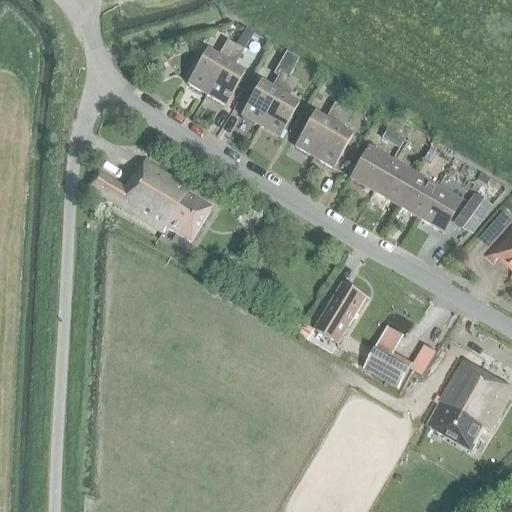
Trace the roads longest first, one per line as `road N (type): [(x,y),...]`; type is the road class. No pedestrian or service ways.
road 1 (unclassified): [(511,330),(93,86)]
road 2 (unclassified): [(60,511),(70,176),(93,86)]
